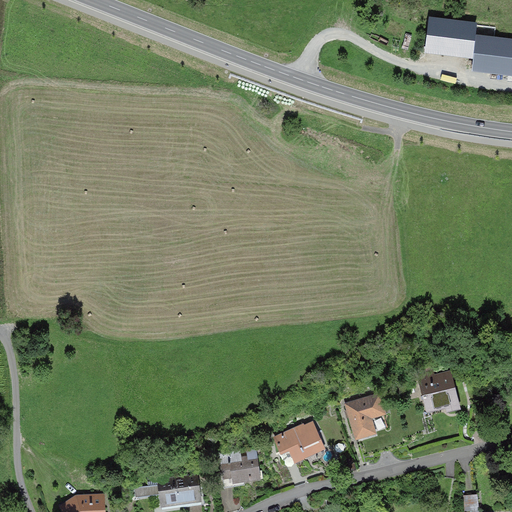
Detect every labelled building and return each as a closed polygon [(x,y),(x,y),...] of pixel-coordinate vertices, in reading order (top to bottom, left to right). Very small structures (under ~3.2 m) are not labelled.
[(427,49),(473,54),(477,22),(430,17),(427,49)] [(511,39),(477,36),(474,69),(511,73),(511,39)] [(454,375),(420,384),(428,413),(461,405),(454,375)] [(381,393),(345,403),(356,439),(378,433),(373,418),(387,414),(381,393)] [(313,423),(275,439),(287,465),(324,448),(313,423)] [(257,455),(221,460),(225,487),(244,485),(244,482),(261,480),(257,455)] [(198,479),(152,484),(155,510),(201,505),(198,479)] [(105,511),(105,493),(77,494),(59,506),(63,511),(105,511)] [(479,493),(468,493),(468,511),(473,511),(480,511),(479,493)]
